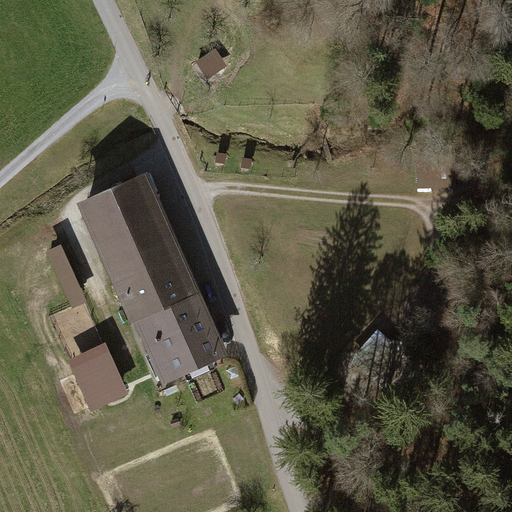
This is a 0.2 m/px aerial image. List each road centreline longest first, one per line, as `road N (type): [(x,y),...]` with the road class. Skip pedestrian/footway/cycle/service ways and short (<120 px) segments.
road 1 (unclassified): [(102,0),(224,280),(299,511)]
road 2 (track): [(395,511),(330,434),(257,389)]
road 3 (track): [(134,68),(0,184)]
